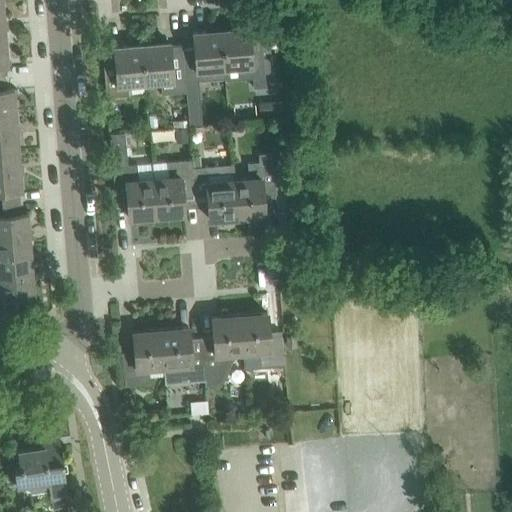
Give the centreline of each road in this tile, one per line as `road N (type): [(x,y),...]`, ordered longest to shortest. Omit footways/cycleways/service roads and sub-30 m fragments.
road 1 (unclassified): [(82,289),(56,0)]
road 2 (residential): [(82,289),(199,293),(197,248),(263,244),(270,293)]
road 3 (unclassified): [(115,507),(90,400),(57,367)]
